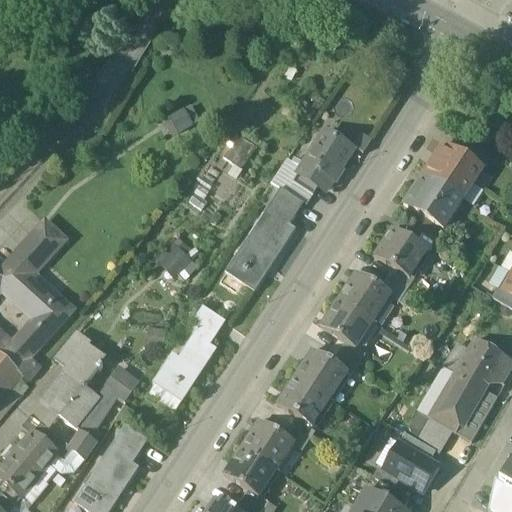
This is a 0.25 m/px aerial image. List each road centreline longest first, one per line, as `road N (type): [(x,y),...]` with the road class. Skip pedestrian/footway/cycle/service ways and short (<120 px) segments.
road 1 (tertiary): [(157,511),(465,34)]
road 2 (residential): [(164,0),(88,126),(0,219)]
